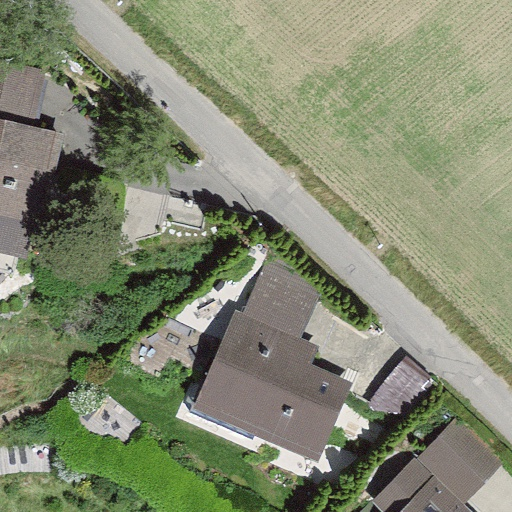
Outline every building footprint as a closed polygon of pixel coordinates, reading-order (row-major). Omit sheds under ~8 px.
[(0,79),(0,120),(29,125),(39,87),(0,79)] [(0,120),(0,157),(39,170),(51,129),(29,125),(0,120)] [(0,240),(30,247),(48,173),(39,170),(0,157),(0,240)] [(248,289),(204,401),(328,455),(374,347),(248,289)] [(462,511),(435,484),(406,511),(462,511)]
